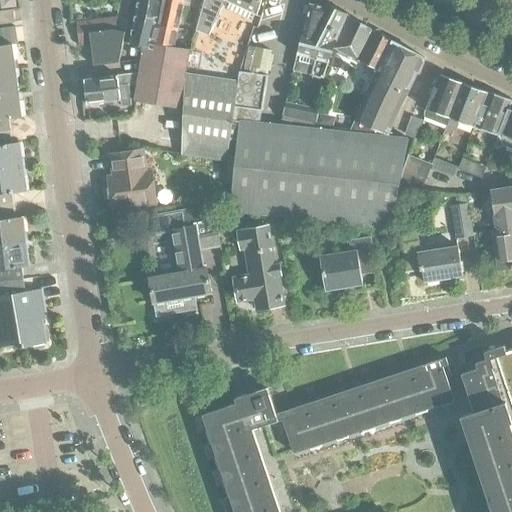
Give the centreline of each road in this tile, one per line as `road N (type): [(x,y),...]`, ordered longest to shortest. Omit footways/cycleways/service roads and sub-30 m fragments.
road 1 (residential): [(93,372),(511,303)]
road 2 (residential): [(52,0),(93,372)]
road 3 (residential): [(337,0),(511,81)]
